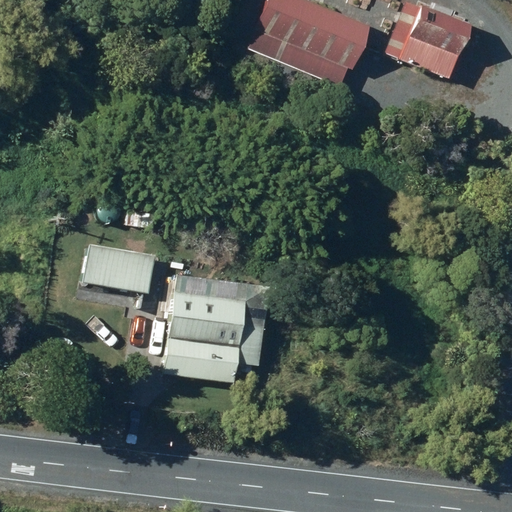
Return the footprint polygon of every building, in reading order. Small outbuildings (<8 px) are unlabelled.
[(294,0),(263,0),(242,49),(337,91),(345,72),(348,73),(366,31),(294,0)] [(395,62),(443,82),(465,29),(417,9),(395,62)] [(125,205),(121,228),(148,232),(150,217),(145,216),(146,208),(125,205)] [(84,249),(78,287),(143,297),(149,259),(84,249)] [(171,280),(158,378),(230,388),(232,368),(253,371),(263,292),(246,290),(247,283),(216,279),(216,286),(171,280)]
